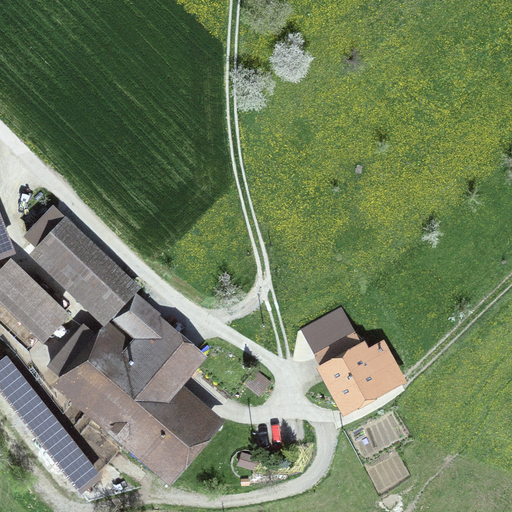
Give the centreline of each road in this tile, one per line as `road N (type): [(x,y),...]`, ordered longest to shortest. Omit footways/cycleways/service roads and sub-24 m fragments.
road 1 (track): [(261,288),(232,113),(234,0)]
road 2 (track): [(0,133),(142,272),(210,323)]
road 3 (track): [(330,421),(311,474),(296,483),(240,499),(188,501),(163,493),(96,511)]
road 4 (track): [(330,421),(371,405),(511,281)]
road 5 (track): [(86,511),(53,500),(0,419)]
